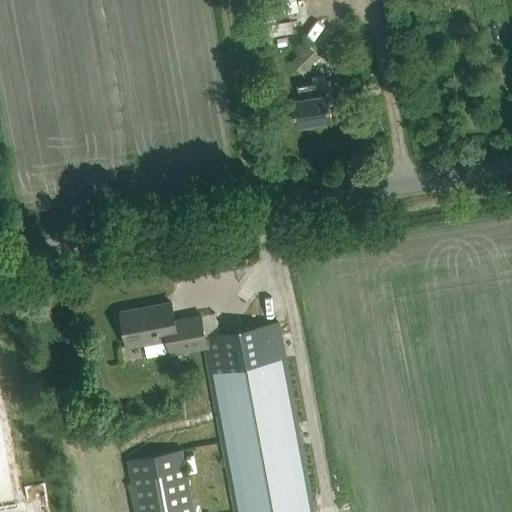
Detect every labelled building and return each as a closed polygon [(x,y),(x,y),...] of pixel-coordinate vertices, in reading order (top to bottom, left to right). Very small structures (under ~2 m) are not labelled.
[(302,73),(319,55),(307,44),(290,62),(302,73)] [(331,120),(329,104),(333,104),(330,80),(324,81),(324,77),(311,79),(312,83),(297,86),(299,98),(291,99),(296,125),(331,120)] [(175,353),(204,347),(207,347),(206,338),(201,315),(175,320),(171,302),(120,311),(127,347),(166,339),(169,354),(175,353)] [(207,347),(204,347),(235,511),(313,511),(278,324),(206,338),(207,347)] [(193,511),(182,448),(127,459),(136,511),(193,511)]
